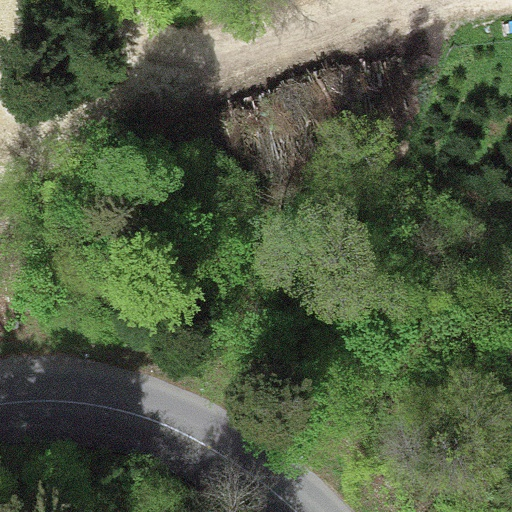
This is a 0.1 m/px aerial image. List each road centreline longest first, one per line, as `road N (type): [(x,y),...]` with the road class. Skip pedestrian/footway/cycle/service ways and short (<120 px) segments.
road 1 (track): [(409,0),(208,74),(146,46),(108,0)]
road 2 (tertiary): [(0,400),(135,412),(231,455),(306,511)]
road 3 (track): [(208,74),(60,130),(0,163)]
